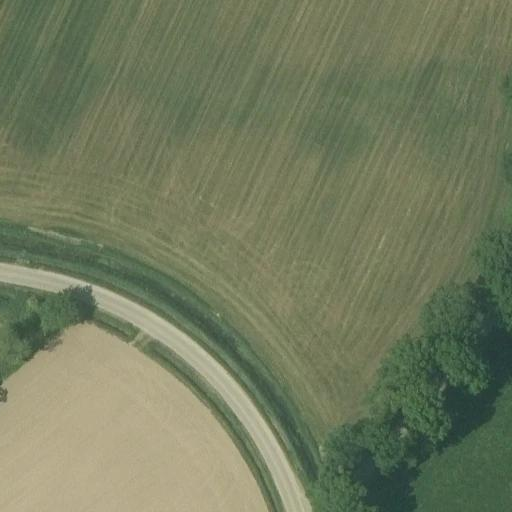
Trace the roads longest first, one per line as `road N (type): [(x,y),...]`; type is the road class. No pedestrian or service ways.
road 1 (unclassified): [(298,511),(255,417),(167,335),(103,298),(0,269)]
road 2 (unclassified): [(326,511),(511,301)]
